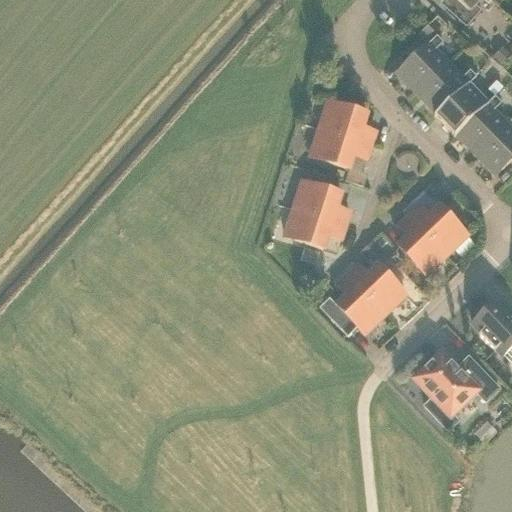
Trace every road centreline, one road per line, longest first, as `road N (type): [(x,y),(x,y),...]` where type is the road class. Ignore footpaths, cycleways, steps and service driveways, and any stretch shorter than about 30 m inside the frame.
road 1 (residential): [(370,0),(328,46),(511,237)]
road 2 (residential): [(511,246),(381,373)]
road 3 (track): [(381,373),(363,412),(372,511)]
